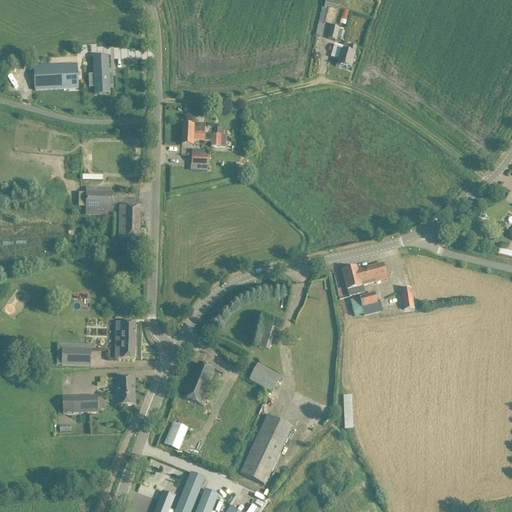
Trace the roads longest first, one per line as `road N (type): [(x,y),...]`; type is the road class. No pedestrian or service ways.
road 1 (track): [(154,113),(332,83),(402,116),(488,181)]
road 2 (tertiary): [(176,353),(206,301),(243,278),(417,235)]
road 3 (unclassified): [(176,353),(157,338),(151,318),(154,113)]
road 4 (tertiary): [(114,511),(176,353)]
road 5 (unclassified): [(154,113),(83,119),(0,93)]
road 6 (tertiary): [(417,235),(453,212),(511,153)]
